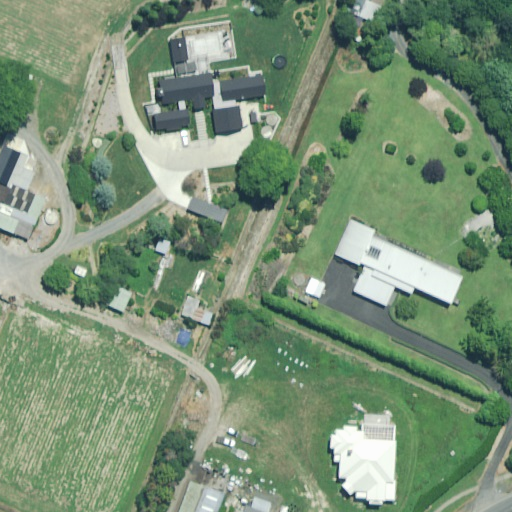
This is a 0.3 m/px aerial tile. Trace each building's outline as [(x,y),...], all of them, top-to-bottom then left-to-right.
[(379,6),(363,0),(357,17),(373,23),(379,6)] [(0,226),(0,227),(18,181),(0,173),(0,226)] [(49,223),(14,208),(5,230),(39,245),(49,223)] [(375,232),(351,222),(335,258),(363,270),(353,292),(386,307),(395,288),(411,295),(413,291),(449,307),(462,278),(373,239),(375,232)] [(172,243),(159,239),(155,251),(168,255),(172,243)] [(326,285),(313,279),(306,293),(320,299),(326,285)] [(201,302),(189,297),(181,316),(209,327),(214,315),(198,309),(201,302)] [(241,357),(221,349),(214,366),(233,374),(241,357)] [(218,511),(225,496),(192,483),(180,511),(218,511)]
